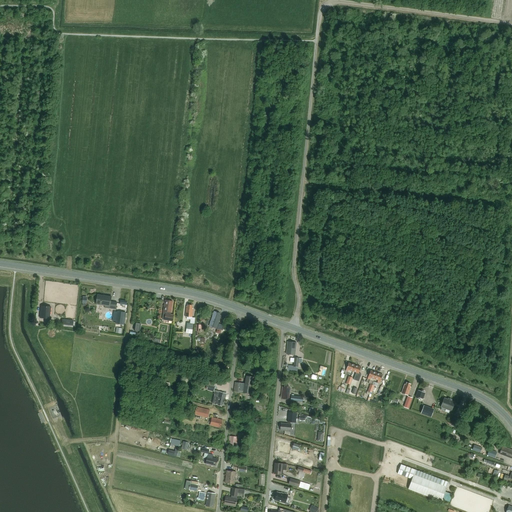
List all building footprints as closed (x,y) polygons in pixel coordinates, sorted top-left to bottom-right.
[(117,303),(111,302),(112,297),(98,295),(96,305),(106,306),(105,308),(116,310),(117,303)] [(165,303),(164,311),(167,311),(166,313),(165,319),(173,321),(174,314),(170,314),(171,312),(172,301),(167,301),(167,303),(165,303)] [(50,319),(51,307),(41,306),(40,318),(50,319)] [(115,324),(117,324),(124,325),(126,315),(126,313),(117,311),(117,312),(116,321),(115,324)] [(214,312),(209,326),(217,328),(221,316),(219,315),(220,314),(214,312)] [(74,320),(63,318),(62,326),(73,327),(74,325),(75,325),(76,321),(74,321),(74,320)] [(295,354),(297,343),(288,342),(286,353),(295,354)] [(349,362),(346,370),(348,371),(349,370),(353,371),(355,364),(349,362)] [(355,364),(353,371),(356,372),(354,380),(359,381),(361,374),(359,373),(361,366),(355,364)] [(371,370),(368,378),(370,379),(371,377),(375,379),(377,372),(371,370)] [(377,372),(375,379),(378,380),(378,382),(380,383),(383,374),(377,372)] [(236,382),(234,392),(243,393),(252,394),(254,377),(246,376),(245,383),(236,382)] [(408,395),(410,387),(409,387),(410,384),(407,382),(406,385),(405,384),(402,393),(408,395)] [(289,399),(290,388),(289,388),(289,386),(285,385),(285,387),(282,387),(281,398),(289,399)] [(224,405),(227,393),(218,391),(215,390),(214,394),(217,395),(216,396),(218,396),(217,403),(218,404),(218,405),(222,406),(222,405),(224,405)] [(418,391),(415,397),(419,398),(419,397),(422,398),(423,399),(425,393),(424,393),(418,391)] [(445,399),(442,408),(450,411),(450,410),(453,402),(445,399)] [(197,407),(195,414),(208,417),(210,410),(197,407)] [(422,413),(431,417),(434,410),(424,407),(422,413)] [(289,412),(288,422),(296,423),(297,413),(289,412)] [(221,428),(223,420),(212,417),(211,423),(212,424),(212,425),(221,428)] [(460,419),(454,417),(451,425),(457,427),(460,419)] [(237,446),(237,437),(230,436),(229,443),(231,443),(231,445),(237,446)] [(182,448),(188,449),(190,442),(184,440),(182,448)] [(289,454),(292,445),(282,442),(281,445),(279,451),(286,453),(289,454)] [(511,458),(511,450),(502,446),(499,454),(511,458)] [(206,453),(204,458),(207,458),(206,463),(216,466),(218,459),(212,457),(213,455),(208,453),(209,450),(199,447),(198,449),(202,450),(201,452),(206,453)] [(488,452),(487,455),(495,458),(497,452),(489,449),(489,451),(488,450),(488,452)] [(274,473),(284,474),(284,470),(287,470),(287,464),(275,463),(274,473)] [(449,501),(451,494),(444,491),(448,482),(400,464),(397,473),(411,479),(408,489),(441,501),(441,499),(449,501)] [(236,471),(227,470),(225,483),(235,484),(236,471)] [(299,487),(301,481),(291,478),(289,484),(299,487)] [(301,481),(299,487),(308,490),(310,484),(301,481)] [(244,494),(245,490),(232,487),(231,495),(232,495),(236,496),(237,496),(238,493),(244,494)] [(197,497),(197,499),(204,500),(205,493),(199,492),(199,497),(197,497)] [(213,507),(215,493),(208,492),(206,506),(213,507)] [(275,500),(285,503),(287,497),(287,495),(284,494),(284,495),(277,493),(275,500)] [(235,506),(237,498),(231,497),(226,496),(224,504),(235,506)]
